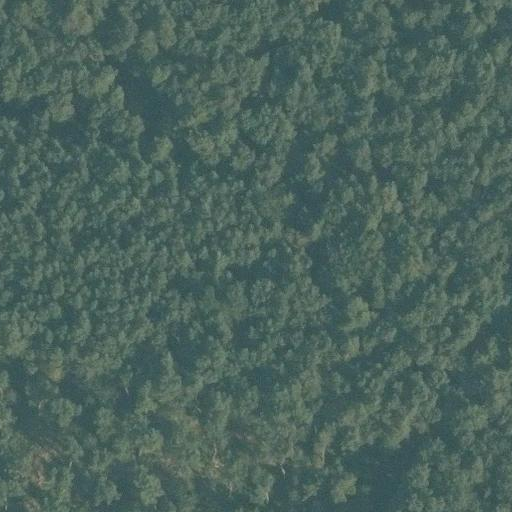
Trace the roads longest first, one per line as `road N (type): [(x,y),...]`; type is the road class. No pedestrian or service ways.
road 1 (track): [(0,392),(407,483)]
road 2 (unclassified): [(391,511),(511,304)]
